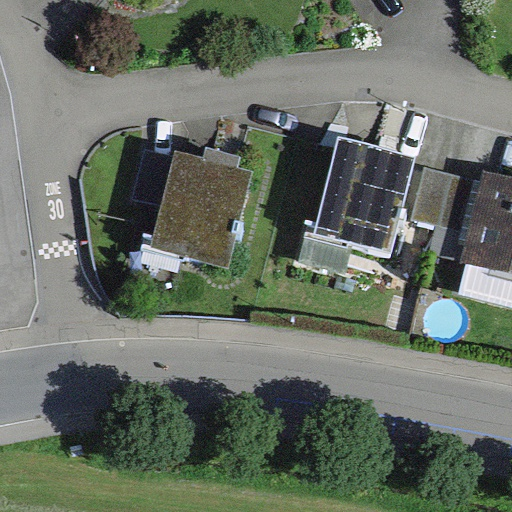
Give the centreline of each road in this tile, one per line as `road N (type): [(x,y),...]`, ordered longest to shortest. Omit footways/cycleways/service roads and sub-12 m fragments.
road 1 (residential): [(511,109),(358,79),(32,100)]
road 2 (residential): [(77,379),(219,378),(375,398),(511,427)]
road 3 (residential): [(77,379),(32,100)]
